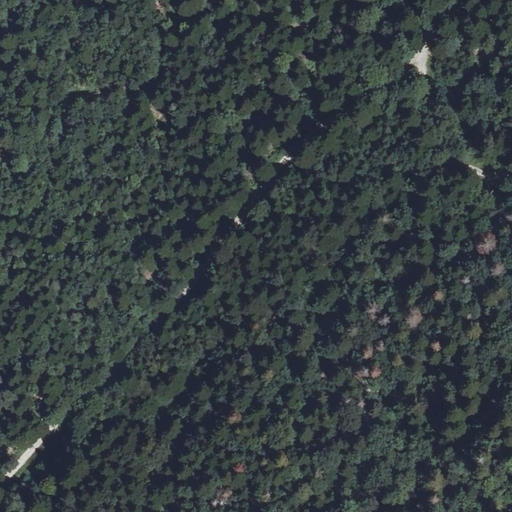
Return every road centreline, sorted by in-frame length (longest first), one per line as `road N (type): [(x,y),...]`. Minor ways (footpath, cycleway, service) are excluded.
road 1 (track): [(419,52),(291,149),(185,285),(0,486)]
road 2 (track): [(419,52),(433,132),(471,166),(511,178)]
